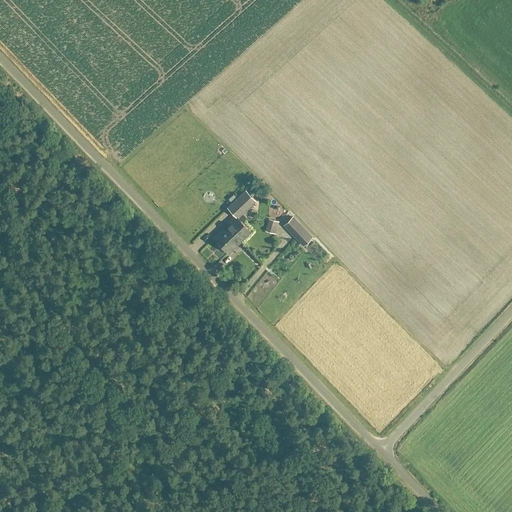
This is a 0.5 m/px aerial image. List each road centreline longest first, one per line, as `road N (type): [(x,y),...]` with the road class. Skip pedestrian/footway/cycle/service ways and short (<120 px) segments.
road 1 (unclassified): [(381,451),(0,58)]
road 2 (unclassified): [(381,451),(511,311)]
